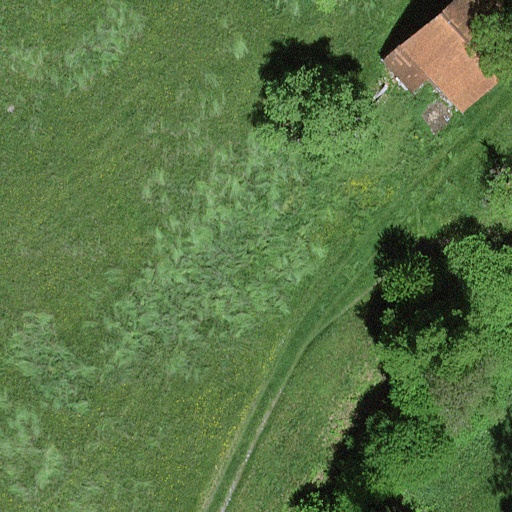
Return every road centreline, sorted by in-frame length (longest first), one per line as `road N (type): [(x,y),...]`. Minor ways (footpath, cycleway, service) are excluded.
road 1 (track): [(346,293),(289,368),(216,511)]
road 2 (track): [(491,139),(346,293)]
